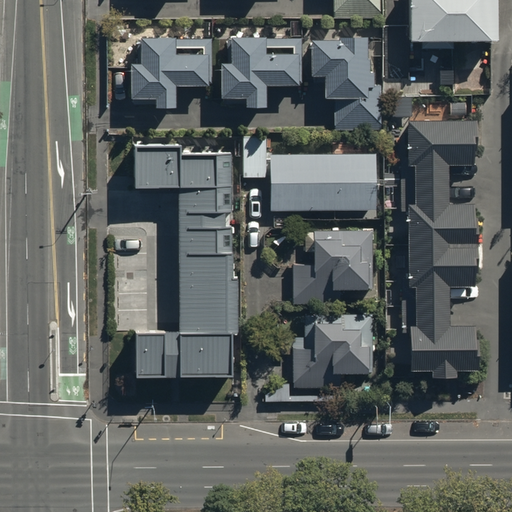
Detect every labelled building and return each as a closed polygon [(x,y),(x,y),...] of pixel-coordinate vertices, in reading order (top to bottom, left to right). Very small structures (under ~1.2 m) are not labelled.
[(331,0),(332,16),(379,16),(379,0),(331,0)] [(405,0),(405,36),(489,36),(488,0),(405,0)] [(139,36),(139,61),(130,61),(129,97),(154,97),(154,107),(174,107),(174,83),(209,83),(210,39),(173,39),(173,37),(139,36)] [(228,37),(229,61),(219,61),(219,97),(244,97),(244,105),(265,105),(265,84),(298,83),(297,36),(228,37)] [(309,74),(321,74),(321,97),(333,97),(333,130),(379,130),(379,84),(374,84),(374,72),(368,72),(368,57),(365,57),(365,36),(336,36),(336,39),(309,39),(309,74)] [(471,118),(404,117),(403,156),(398,156),(398,206),(405,206),(405,274),(399,274),(399,322),(405,323),(405,366),(425,366),(425,374),(452,374),(452,366),(471,366),(471,320),(445,320),(445,285),(470,286),(470,199),(444,199),(444,163),(471,163),(471,118)] [(374,209),(374,153),(269,154),(268,137),(242,137),(242,178),(269,177),(269,210),(374,209)] [(132,329),(133,374),(229,374),(229,331),(235,331),(234,275),(228,275),(227,151),(174,152),(173,143),(132,143),(132,183),(175,182),(176,329),(132,329)] [(311,262),(291,262),(291,303),(340,303),(340,288),(371,289),(371,253),(360,253),(360,230),(305,230),(305,251),(312,251),(311,262)] [(288,386),(339,386),(339,373),(370,373),(371,323),(373,323),(373,313),(363,312),(363,314),(314,313),(314,315),(303,315),(302,336),(292,336),(292,342),(277,342),(277,353),(291,353),(291,383),(265,383),(265,400),(287,401),(288,386)]
